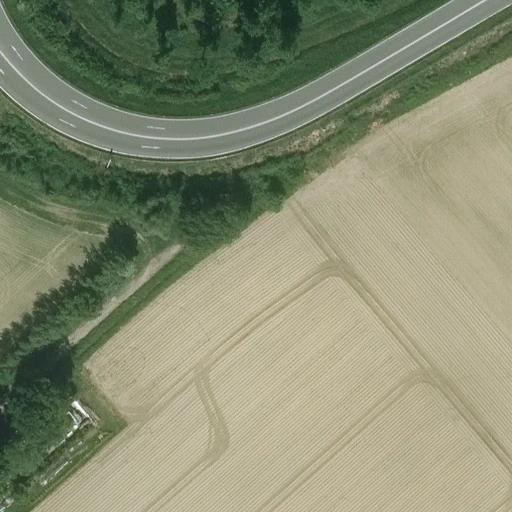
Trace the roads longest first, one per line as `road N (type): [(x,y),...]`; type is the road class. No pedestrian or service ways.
road 1 (trunk): [(0,64),(60,117),(103,136),(143,145),(223,143),(306,114),(502,0)]
road 2 (trunk): [(464,0),(323,86),(201,128),(146,125),(71,98),(23,57),(0,22)]
road 3 (unclassified): [(184,243),(0,408)]
